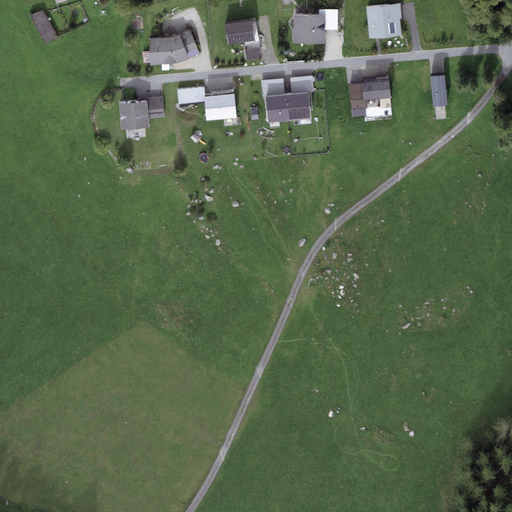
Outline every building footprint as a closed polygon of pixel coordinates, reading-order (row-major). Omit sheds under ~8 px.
[(397,3),(369,5),(371,31),(381,30),(382,34),(400,32),(397,3)] [(337,8),(321,8),(321,14),(320,20),(324,20),(323,27),(337,27),(337,8)] [(58,36),(44,9),(31,14),(45,42),(58,36)] [(321,14),(296,13),(295,35),(307,35),(307,38),(323,39),(323,27),(324,20),(320,20),(321,14)] [(252,17),(226,21),(229,41),(255,37),(252,17)] [(197,51),(189,30),(179,33),(187,55),(197,51)] [(173,36),(150,38),(152,61),(178,58),(187,55),(179,33),(173,36)] [(261,47),(246,49),(247,58),(259,57),(261,47)] [(445,71),(431,72),(434,103),(447,102),(445,71)] [(291,77),(292,92),(308,90),(313,90),(312,75),(291,77)] [(389,77),(363,79),(365,97),(390,95),(389,77)] [(264,94),(267,94),(285,92),(284,78),(262,79),(264,94)] [(205,85),(178,88),(179,101),(206,99),(205,93),(205,85)] [(292,92),(286,92),(288,117),(310,115),(308,90),(292,92)] [(234,91),(205,93),(206,99),(207,117),(236,114),(234,91)] [(285,92),(267,94),(269,119),(288,117),(286,92),(285,92)] [(391,96),(380,97),(381,106),(391,105),(391,96)] [(162,98),(146,99),(148,115),(163,113),(162,98)] [(148,115),(146,99),(121,101),(123,126),(148,124),(148,115)]
